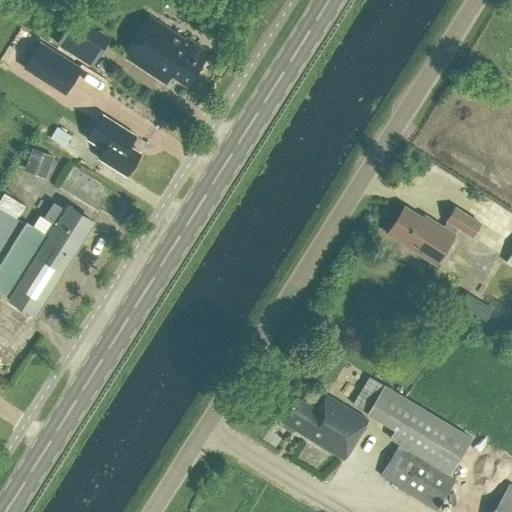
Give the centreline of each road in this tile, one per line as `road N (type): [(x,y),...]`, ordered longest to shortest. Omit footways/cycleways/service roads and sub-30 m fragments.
road 1 (unclassified): [(151,511),(474,0)]
road 2 (primary): [(4,511),(327,0)]
